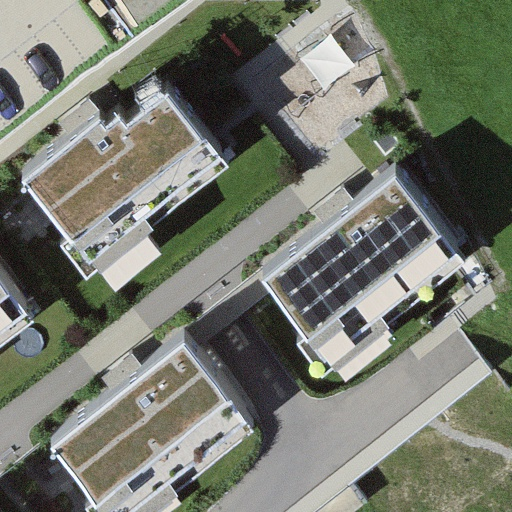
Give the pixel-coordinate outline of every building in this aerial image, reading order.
[(118,0),(140,30),(182,0),(118,0)] [(96,111),(20,172),(87,255),(219,149),(166,85),(124,119),(117,110),(104,120),(96,111)] [(454,252),(395,178),(265,281),(323,355),(454,252)] [(0,323),(25,304),(0,271),(0,323)] [(126,511),(248,416),(190,343),(59,446),(111,511),(126,511)]
